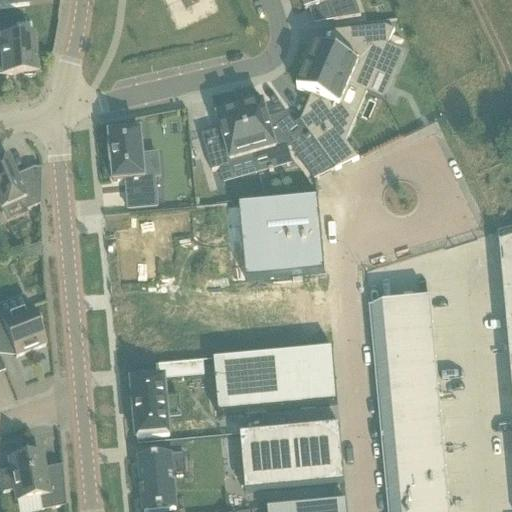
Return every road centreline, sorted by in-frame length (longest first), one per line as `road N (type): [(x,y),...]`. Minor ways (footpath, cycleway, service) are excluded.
road 1 (residential): [(78,408),(56,158),(63,109)]
road 2 (residential): [(63,109),(263,64),(279,33),(269,0)]
